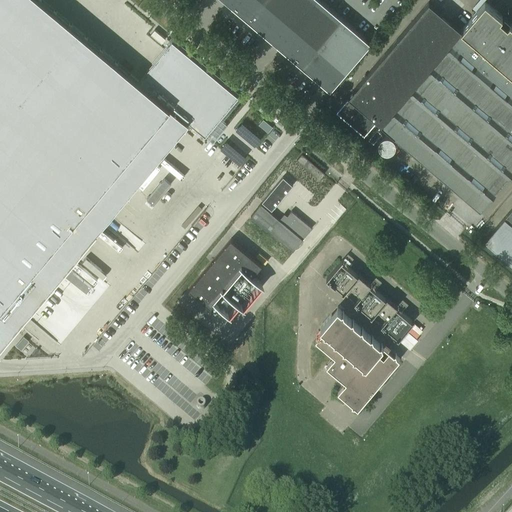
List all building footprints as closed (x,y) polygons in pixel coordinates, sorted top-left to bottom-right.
[(0,0),(0,343),(2,345),(189,123),(205,137),(239,97),(172,41),(139,80),(42,0),(0,0)] [(371,42),(321,0),(224,0),(302,66),(331,91),(331,90),(330,89),(371,42)] [(511,24),(510,23),(507,25),(505,24),(507,22),(504,20),(502,21),(500,19),(503,17),(485,2),(461,29),(429,1),(348,96),(480,209),(511,171),(511,24)] [(381,134),(377,130),(369,139),(373,143),(381,134)] [(380,152),(383,153),(385,154),(388,154),(391,153),(393,152),(395,149),(396,146),(395,143),(394,141),(392,139),(389,137),(386,137),(384,138),(381,139),(379,141),(378,144),(378,147),(379,149),(380,152)] [(325,173),(302,153),(296,160),(319,179),(325,173)] [(262,201),(263,203),(265,204),(267,206),(272,210),(293,184),(283,176),(262,201)] [(293,250),(312,227),(291,210),(282,221),(261,203),(254,211),(251,215),(293,250)] [(511,208),(484,241),(511,265),(511,208)] [(261,264),(231,238),(188,289),(210,307),(214,302),(227,314),(238,302),(241,305),(261,282),(252,275),(261,264)] [(342,259),(326,279),(335,286),(398,339),(399,339),(404,332),(414,320),(342,259)] [(394,354),(338,307),(320,327),(323,330),(315,340),(335,356),(326,365),(346,382),(337,391),(352,403),(352,405),(355,406),(358,408),(399,359),(397,356),(396,353),(394,354)] [(205,437),(214,426),(210,422),(200,433),(205,437)]
